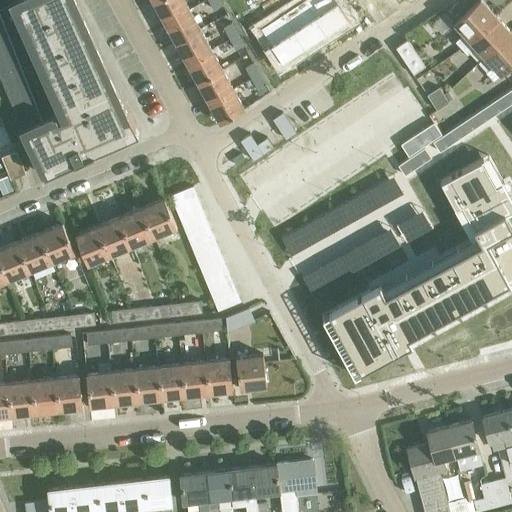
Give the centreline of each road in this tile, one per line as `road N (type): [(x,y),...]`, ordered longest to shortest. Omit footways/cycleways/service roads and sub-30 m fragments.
road 1 (residential): [(345,409),(0,451)]
road 2 (residential): [(345,409),(328,393),(199,151)]
road 3 (residential): [(199,151),(428,0)]
road 4 (residential): [(0,210),(184,127)]
road 5 (residential): [(511,366),(345,409)]
road 6 (residential): [(184,127),(115,0)]
